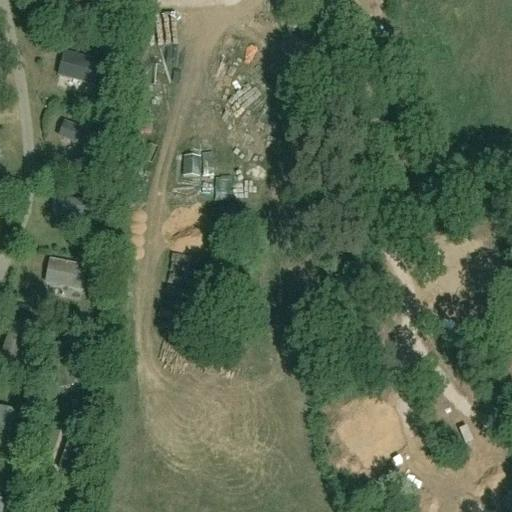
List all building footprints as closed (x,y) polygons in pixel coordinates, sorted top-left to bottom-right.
[(102,65),(64,55),(57,80),(95,91),(102,65)] [(104,138),(66,123),(60,138),(98,153),(104,138)] [(93,202),(52,202),(53,216),(94,215),(93,202)] [(92,278),(118,278),(118,256),(92,256),(92,278)] [(89,268),(51,261),(47,285),(84,292),(89,268)] [(28,329),(14,325),(3,361),(17,365),(28,329)] [(68,345),(45,349),(54,394),(76,390),(68,345)] [(16,412),(0,408),(0,449),(7,451),(16,412)] [(88,440),(70,434),(58,473),(75,478),(88,440)] [(3,463),(0,470),(0,511),(11,511),(30,475),(3,463)] [(55,511),(63,496),(43,487),(32,511),(55,511)]
